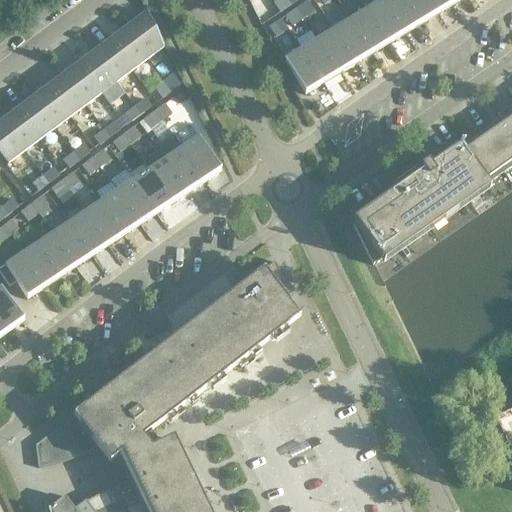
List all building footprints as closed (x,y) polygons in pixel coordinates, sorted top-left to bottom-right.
[(290,6),(285,0),(278,0),(273,4),(280,14),(290,6)] [(420,26),(404,0),(385,0),(383,1),(404,36),(420,26)] [(437,16),(426,0),(404,0),(420,26),(437,16)] [(453,7),(449,0),(426,0),(437,16),(453,7)] [(404,36),(383,1),(366,11),(388,46),(404,36)] [(313,12),(306,3),(296,10),(302,20),(313,12)] [(302,20),(296,10),(285,17),(292,27),(302,20)] [(388,46),(366,11),(350,21),(371,56),(388,46)] [(146,14),(124,30),(147,61),(163,49),(146,14)] [(287,31),(280,21),(274,25),(281,34),(287,31)] [(371,56),(350,21),(334,31),(355,66),(371,56)] [(281,34),(274,25),(269,28),(275,38),(281,34)] [(147,61),(124,30),(109,42),(132,72),(147,61)] [(355,66),(334,31),(317,41),(338,76),(355,66)] [(338,76),(317,41),(301,51),(311,68),(322,86),(338,76)] [(132,72),(109,42),(93,53),(116,84),(132,72)] [(311,68),(301,51),(284,61),(294,79),(305,96),(322,86),(311,68)] [(116,84),(93,53),(78,65),(101,95),(116,84)] [(101,95),(78,65),(63,76),(86,107),(101,95)] [(86,107),(63,76),(47,88),(70,118),(86,107)] [(171,77),(163,82),(171,93),(179,87),(171,77)] [(171,93),(163,82),(156,88),(163,98),(171,93)] [(70,118),(47,88),(32,99),(55,130),(70,118)] [(55,130),(32,99),(17,111),(39,141),(55,130)] [(145,100),(134,108),(140,116),(150,108),(145,100)] [(171,115),(164,105),(154,113),(161,123),(171,115)] [(140,116),(134,108),(124,116),(130,123),(140,116)] [(39,141),(17,111),(1,122),(24,153),(39,141)] [(161,123),(154,113),(143,121),(151,130),(161,123)] [(511,114),(500,123),(496,118),(491,121),(495,127),(479,138),(504,174),(505,174),(504,173),(511,167),(511,114)] [(24,153),(1,122),(0,123),(0,154),(8,165),(24,153)] [(114,123),(104,131),(109,139),(120,131),(114,123)] [(140,138),(133,128),(123,136),(130,145),(140,138)] [(109,139),(104,131),(93,139),(99,146),(109,139)] [(130,145),(123,136),(113,144),(120,153),(130,145)] [(504,174),(479,138),(464,148),(460,142),(457,145),(459,148),(463,153),(462,154),(486,187),(486,186),(503,174),(504,174)] [(198,139),(182,150),(204,185),(221,174),(198,139)] [(83,146),(73,154),(79,162),(89,154),(83,146)] [(463,153),(459,148),(429,169),(423,161),(391,183),(397,192),(352,223),(353,226),(372,267),(374,266),(373,265),(379,261),(383,266),(490,191),(486,187),(462,154),(463,153)] [(204,185),(182,150),(166,161),(188,195),(204,185)] [(110,161),(102,151),(92,159),(99,168),(110,161)] [(79,162),(73,154),(63,162),(68,169),(79,162)] [(99,168),(92,159),(82,167),(89,176),(99,168)] [(188,195),(166,161),(150,171),(172,206),(188,195)] [(52,169),(42,177),(48,185),(58,177),(52,169)] [(172,206),(150,171),(133,182),(156,216),(172,206)] [(79,184),(72,174),(62,182),(69,191),(79,184)] [(48,185),(42,177),(32,185),(38,192),(48,185)] [(69,191),(62,182),(51,190),(59,199),(69,191)] [(156,216),(133,182),(117,192),(140,227),(156,216)] [(140,227),(117,192),(101,203),(124,237),(140,227)] [(48,207),(40,198),(30,206),(38,215),(48,207)] [(12,201),(2,209),(8,216),(18,208),(12,201)] [(124,237),(101,203),(85,214),(108,248),(124,237)] [(38,215),(30,206),(20,214),(28,223),(38,215)] [(108,248),(85,214),(69,224),(92,258),(108,248)] [(18,231),(10,221),(0,229),(8,239),(18,231)] [(92,258),(69,224),(53,235),(76,269),(92,258)] [(76,269),(53,235),(37,245),(60,279),(76,269)] [(60,279),(37,245),(0,269),(0,277),(8,289),(16,284),(27,301),(60,279)] [(290,296),(274,264),(233,295),(138,368),(35,447),(36,458),(38,469),(52,466),(61,464),(68,462),(79,459),(85,457),(99,452),(109,465),(117,459),(128,482),(72,509),(64,499),(48,511),(49,511),(208,511),(174,439),(150,451),(142,440),(240,365),(244,370),(257,360),(253,354),(300,319),(286,301),(290,296)] [(24,323),(1,289),(0,289),(0,323),(8,334),(24,323)]
